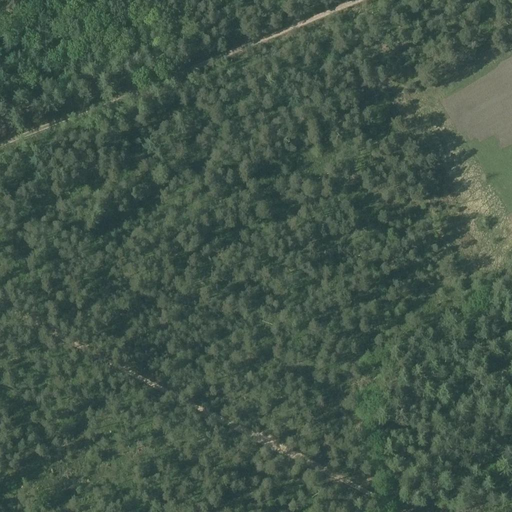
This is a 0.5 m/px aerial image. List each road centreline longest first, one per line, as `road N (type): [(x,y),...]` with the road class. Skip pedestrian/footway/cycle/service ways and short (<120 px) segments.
road 1 (track): [(400,511),(0,308)]
road 2 (track): [(362,0),(0,150)]
